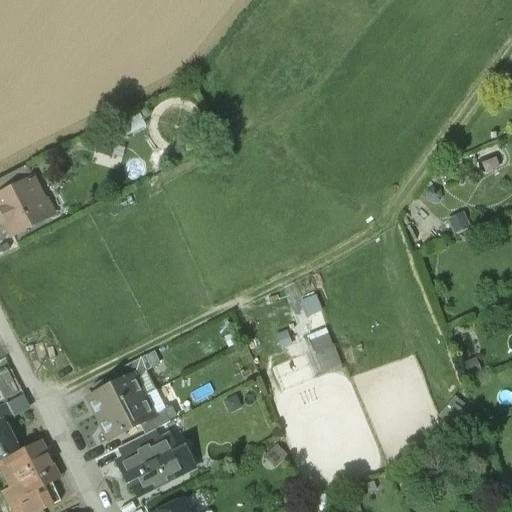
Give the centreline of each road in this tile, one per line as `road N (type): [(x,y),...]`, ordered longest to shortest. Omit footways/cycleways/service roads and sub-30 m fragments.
road 1 (track): [(39,401),(381,229),(511,57)]
road 2 (residential): [(0,323),(96,511)]
